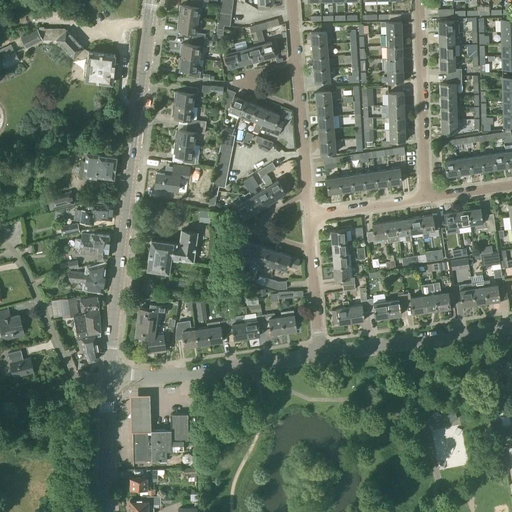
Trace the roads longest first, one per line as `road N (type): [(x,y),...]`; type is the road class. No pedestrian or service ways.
road 1 (tertiary): [(108,372),(154,0)]
road 2 (residential): [(108,372),(157,377),(320,354)]
road 3 (residential): [(423,199),(419,0)]
road 4 (residential): [(107,382),(72,376),(27,270),(0,235)]
road 5 (residential): [(320,354),(511,326)]
road 6 (tertiary): [(106,511),(107,382)]
